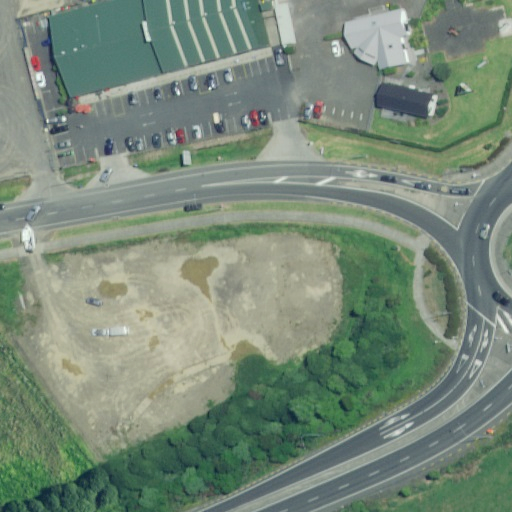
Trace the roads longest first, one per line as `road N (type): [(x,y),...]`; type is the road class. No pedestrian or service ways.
road 1 (primary): [(217,511),(403,423),(456,384),(478,341),(479,284)]
road 2 (tertiary): [(285,182),(0,222)]
road 3 (primary): [(511,384),(424,448),(279,511)]
road 4 (tertiary): [(285,182),(361,176),(504,191)]
road 5 (tertiary): [(473,264),(416,218),(285,182)]
